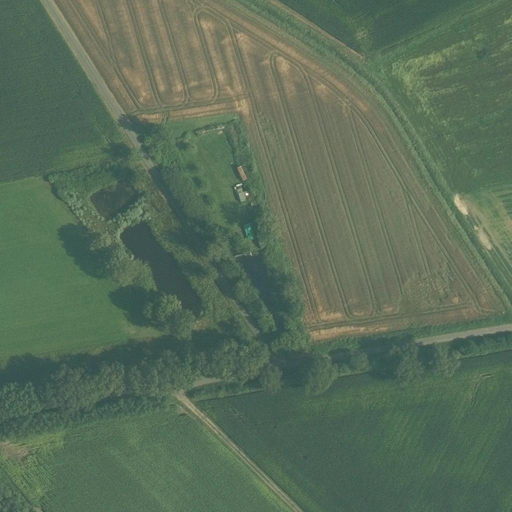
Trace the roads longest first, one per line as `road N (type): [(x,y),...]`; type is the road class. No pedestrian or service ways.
road 1 (unclassified): [(45,0),(276,368)]
road 2 (unclassified): [(0,414),(276,368)]
road 3 (unclassified): [(276,368),(511,325)]
road 4 (track): [(300,511),(176,386)]
